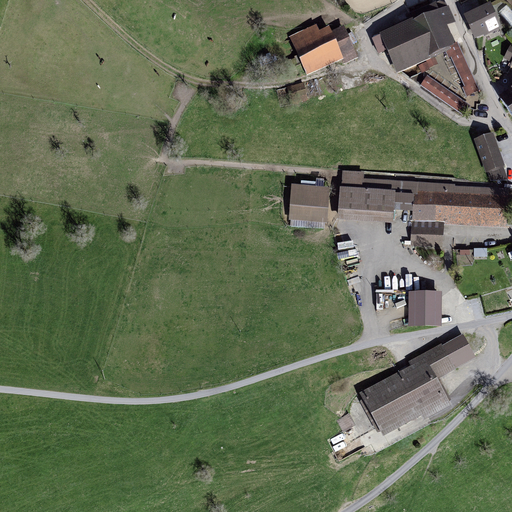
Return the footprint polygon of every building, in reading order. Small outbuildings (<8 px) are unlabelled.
[(412,23),(380,37),(398,77),(418,68),(422,76),(440,68),(437,60),(441,59),(423,20),(439,12),(435,5),(409,17),(412,23)] [(501,30),(490,6),(464,18),(475,42),(501,30)] [(317,26),(290,38),(307,78),(345,62),(347,67),(360,62),(345,27),(331,33),(329,29),(319,33),(317,26)] [(481,91),(459,46),(447,52),(469,97),(481,91)] [(472,107),(427,77),(420,89),(464,119),(472,107)] [(311,103),(307,85),(277,92),(279,100),(291,97),(294,107),(311,103)] [(511,110),(511,89),(498,99),(508,113),(511,110)] [(492,136),(483,139),(474,142),(486,175),(503,168),(492,136)] [(364,174),(343,172),(340,223),(394,226),(396,200),(415,201),(411,248),(444,250),(445,228),(506,232),(509,189),(364,179),(364,174)] [(329,188),(292,186),(290,220),(328,224),(329,188)] [(441,328),(441,295),(407,295),(407,328),(441,328)] [(410,369),(359,396),(383,440),(420,420),(424,425),(450,411),(435,383),(456,372),(442,347),(408,365),(410,369)]
